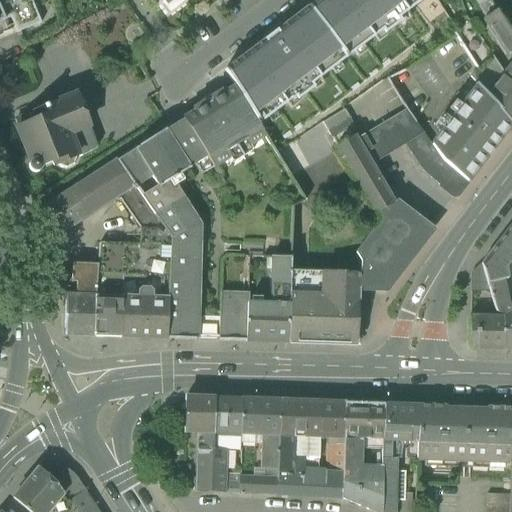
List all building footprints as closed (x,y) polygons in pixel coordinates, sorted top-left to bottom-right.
[(0,0),(0,8),(5,21),(11,19),(17,34),(41,24),(31,0),(0,0)] [(156,0),(159,4),(157,6),(167,19),(186,5),(183,1),(182,0),(156,0)] [(225,71),(253,117),(406,0),(318,0),(277,32),(278,33),(265,43),(263,42),(225,71)] [(252,0),(256,5),(262,0),(228,0),(226,2),(232,11),(248,0),(252,0)] [(259,126),(268,119),(264,115),(272,109),(275,114),(287,104),(284,100),(291,94),(297,102),(314,89),(308,81),(316,75),(319,80),(332,70),(328,66),(336,60),(339,65),(355,53),(351,48),(359,43),(362,47),(374,38),(371,34),(379,28),(385,35),(401,22),(395,15),(403,9),(407,14),(424,0),(406,0),(253,117),(259,126)] [(478,6),(486,19),(495,13),(487,0),(478,6)] [(508,55),(511,58),(511,38),(495,13),(486,19),(483,20),(483,22),(505,56),(507,56),(508,55)] [(492,57),(470,78),(478,86),(487,96),(504,75),(492,57)] [(511,80),(504,75),(487,96),(511,123),(511,80)] [(377,123),(406,110),(393,80),(363,92),(377,123)] [(478,86),(441,134),(454,152),(474,168),(480,167),(511,126),(511,123),(487,96),(478,86)] [(184,121),(173,127),(196,165),(202,176),(213,169),(214,169),(229,160),(231,159),(227,153),(244,142),(248,148),(249,147),(264,138),(234,88),(223,94),(222,92),(210,99),(212,102),(205,106),(204,103),(192,110),(194,113),(183,119),(184,121)] [(15,121),(31,162),(29,165),(29,169),(31,173),(33,174),(37,174),(40,173),(41,171),(42,169),(42,167),(55,162),(56,166),(66,170),(74,166),(78,157),(70,137),(72,136),(71,134),(89,126),(77,96),(50,107),(49,105),(41,108),(41,110),(15,121)] [(360,138),(344,111),(322,124),(338,151),(360,138)] [(432,146),(423,134),(413,120),(406,111),(360,138),(338,151),(348,167),(375,215),(393,205),(367,160),(370,158),(374,164),(405,146),(416,161),(423,172),(451,197),(458,196),(468,183),(443,162),(432,146)] [(70,137),(78,157),(98,148),(89,126),(71,134),(72,136),(70,137)] [(189,169),(196,165),(173,127),(165,132),(189,169)] [(189,170),(189,169),(165,132),(165,131),(145,144),(118,161),(170,241),(170,246),(169,280),(168,300),(166,340),(194,341),(195,339),(219,340),(219,342),(246,343),(247,305),(248,305),(249,296),(220,295),(219,320),(195,319),(197,235),(197,228),(169,183),(189,170)] [(468,183),(480,167),(474,168),(454,152),(441,134),(432,146),(443,162),(468,183)] [(231,159),(229,160),(232,164),(252,152),(249,147),(248,148),(244,142),(227,153),(231,159)] [(139,230),(139,245),(170,246),(170,241),(118,161),(101,172),(118,198),(139,230)] [(97,211),(118,198),(101,172),(80,186),(97,211)] [(43,210),(59,235),(97,211),(80,186),(43,210)] [(380,223),(369,237),(405,265),(430,232),(395,204),(394,205),(393,204),(393,205),(375,215),(380,223)] [(481,265),(487,284),(503,280),(503,281),(507,280),(507,279),(505,269),(509,263),(511,262),(511,224),(511,226),(481,265)] [(385,290),(405,265),(369,237),(356,254),(361,262),(361,274),(360,289),(385,290)] [(122,298),(123,278),(124,244),(99,243),(99,247),(98,265),(96,297),(122,298)] [(139,245),(124,244),(123,278),(169,280),(170,246),(139,245)] [(272,258),(271,306),(290,306),(291,272),(292,258),(279,258),(272,258)] [(76,265),(76,296),(96,297),(98,265),(76,265)] [(477,269),(479,292),(489,291),(487,284),(481,265),(477,269)] [(358,346),(360,289),(361,274),(291,272),(290,306),(289,344),(358,346)] [(505,289),(503,281),(503,280),(487,284),(489,291),(495,312),(496,312),(496,313),(503,315),(503,314),(511,314),(505,289)] [(139,292),(139,299),(151,299),(151,293),(149,290),(142,290),(139,292)] [(94,338),(96,297),(76,296),(67,296),(65,296),(64,337),(94,338)] [(122,298),(96,297),(94,338),(121,339),(122,298)] [(168,300),(151,299),(139,299),(122,298),(121,339),(166,340),(168,300)] [(289,344),(290,306),(271,306),(248,305),(247,305),(246,343),(289,344)] [(503,351),(511,350),(511,313),(511,314),(503,314),(503,315),(503,318),(503,351)] [(476,351),(476,350),(477,317),(470,317),(469,347),(471,350),(472,351),(476,351)] [(476,350),(503,351),(503,318),(478,317),(477,317),(476,350)] [(185,433),(203,434),(213,434),(214,399),(186,398),(185,433)] [(214,399),(213,434),(241,435),(241,400),(214,399)] [(280,401),(241,400),(241,435),(262,436),(279,437),(280,401)] [(309,438),(319,439),(320,403),(280,401),(279,437),(309,438)] [(319,439),(331,439),(344,439),(345,404),(320,403),(319,439)] [(345,404),(344,439),(361,440),(382,441),(383,441),(384,405),(345,404)] [(398,441),(417,442),(418,406),(384,405),(383,441),(398,441)] [(422,407),(418,406),(417,442),(417,460),(511,464),(511,447),(511,409),(488,409),(488,412),(444,410),(444,407),(422,407)] [(203,434),(203,443),(213,443),(213,434),(203,434)] [(213,443),(213,451),(227,451),(240,452),(241,444),(241,435),(213,434),(213,443)] [(262,436),(241,435),(241,444),(261,445),(262,436)] [(265,469),(278,469),(279,437),(262,436),(261,445),(260,468),(265,469)] [(278,469),(278,473),(316,474),(316,455),(308,454),(309,438),(279,437),(278,469)] [(308,454),(316,455),(318,455),(319,439),(309,438),(308,454)] [(342,499),(344,439),(331,439),(331,445),(327,445),(326,475),(326,477),(329,478),(328,499),(330,499),(342,499)] [(361,451),(361,440),(344,439),(342,499),(372,511),(381,511),(382,468),(361,468),(361,451)] [(382,441),(361,440),(361,451),(382,451),(382,441)] [(381,460),(396,460),(398,441),(383,441),(382,441),(382,451),(381,460)] [(213,451),(213,443),(203,443),(198,442),(197,493),(211,494),(213,451)] [(226,475),(227,451),(213,451),(211,494),(225,494),(226,475)] [(394,511),(395,501),(396,469),(396,460),(381,460),(382,468),(381,511),(394,511)] [(49,466),(37,471),(62,496),(68,503),(74,511),(98,511),(85,491),(77,480),(67,470),(58,467),(49,466)] [(178,467),(178,492),(191,492),(191,466),(178,467)] [(265,469),(265,479),(278,479),(278,473),(278,469),(265,469)] [(395,501),(405,501),(406,470),(396,469),(395,501)] [(26,511),(48,511),(62,496),(37,471),(36,471),(12,500),(26,511)] [(318,474),(316,474),(278,473),(278,479),(277,496),(317,498),(318,474)] [(318,474),(317,498),(328,499),(329,478),(326,477),(326,475),(318,474)] [(226,475),(225,494),(239,495),(240,478),(240,475),(226,475)] [(277,496),(278,479),(265,479),(240,478),(239,495),(277,496)] [(487,511),(509,511),(510,503),(510,495),(488,495),(487,511)] [(65,511),(71,508),(62,496),(48,511),(65,511)]
